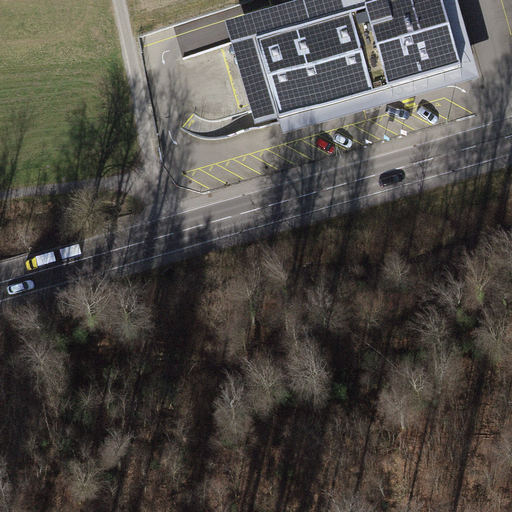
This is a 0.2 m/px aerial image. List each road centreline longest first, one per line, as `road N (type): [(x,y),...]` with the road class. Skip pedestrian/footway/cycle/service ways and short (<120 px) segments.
road 1 (secondary): [(511,139),(0,286)]
road 2 (track): [(511,331),(219,367),(43,360),(8,355),(0,343)]
road 3 (track): [(174,239),(119,0)]
road 4 (track): [(155,179),(0,198)]
